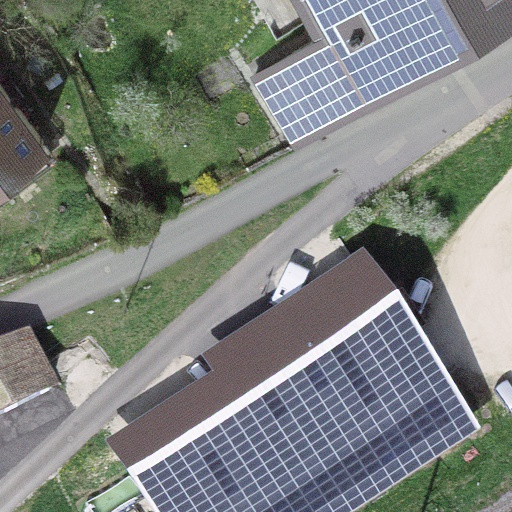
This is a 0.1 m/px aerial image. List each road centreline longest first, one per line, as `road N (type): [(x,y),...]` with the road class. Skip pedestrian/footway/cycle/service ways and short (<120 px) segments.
road 1 (residential): [(351,150),(323,207),(0,501)]
road 2 (residential): [(0,317),(237,215),(351,150)]
road 3 (residential): [(351,150),(511,58)]
